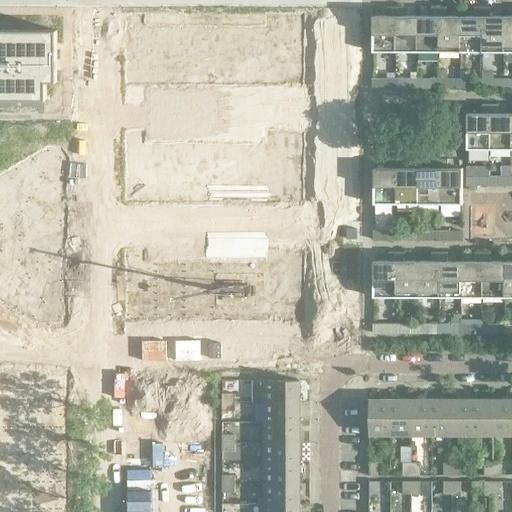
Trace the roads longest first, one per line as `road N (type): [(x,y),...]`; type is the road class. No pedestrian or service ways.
road 1 (unknown): [(98,511),(102,64)]
road 2 (residential): [(323,511),(322,366),(344,366)]
road 3 (residential): [(511,365),(344,366)]
